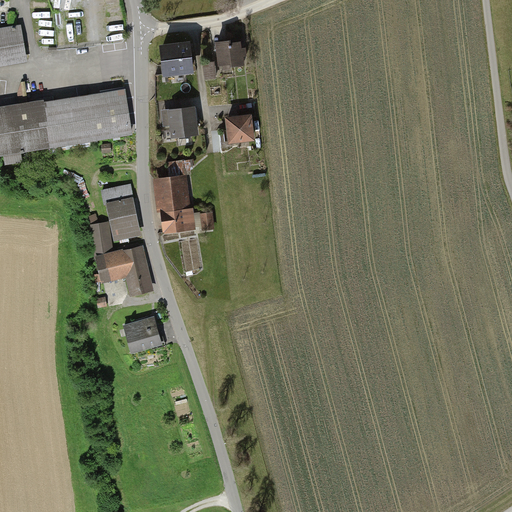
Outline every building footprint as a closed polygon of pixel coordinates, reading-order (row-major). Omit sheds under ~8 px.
[(21,25),(0,28),(0,66),(27,61),(21,25)] [(190,42),(160,46),(163,79),(193,75),(191,51),(190,42)] [(230,42),(216,44),(219,68),(223,67),(224,71),(231,70),(231,69),(244,67),(243,57),(246,56),(245,49),(244,49),(242,50),(241,43),(231,44),(230,42)] [(43,103),(0,109),(0,154),(132,135),(126,93),(44,105),(43,103)] [(178,110),(162,111),(164,127),(171,126),(172,139),(199,136),(196,108),(178,110)] [(241,117),(226,118),(228,145),(255,143),(253,116),(241,117)] [(194,161),(168,164),(169,177),(191,175),(191,169),(193,169),(193,166),(195,166),(194,161)] [(187,177),(154,181),(157,214),(161,213),(163,235),(197,232),(194,209),(190,210),(187,177)] [(134,198),(107,204),(114,241),(141,236),(134,198)] [(212,213),(200,215),(203,232),(215,230),(212,213)] [(90,225),(95,258),(99,275),(96,276),(97,282),(101,281),(102,284),(126,279),(130,296),(153,291),(143,247),(123,251),(123,250),(115,252),(109,222),(90,225)] [(106,298),(97,299),(99,308),(107,306),(106,298)] [(143,321),(123,326),(131,354),(153,348),(153,349),(165,346),(162,334),(159,335),(154,318),(143,321)]
